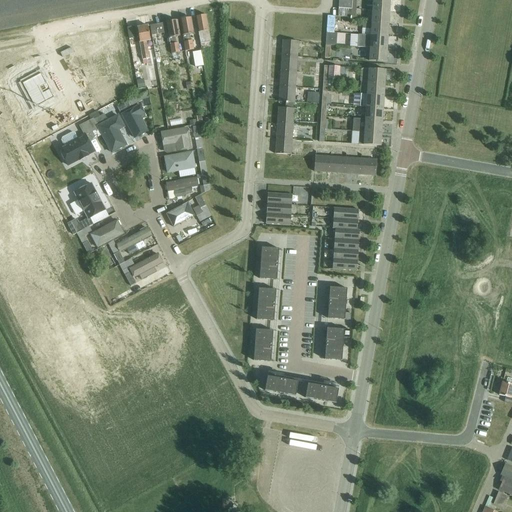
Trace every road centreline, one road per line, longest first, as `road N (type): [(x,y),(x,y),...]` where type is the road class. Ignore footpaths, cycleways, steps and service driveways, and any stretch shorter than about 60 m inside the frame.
road 1 (residential): [(180,264),(244,230),(260,8)]
road 2 (residential): [(354,429),(404,154)]
road 3 (residential): [(354,429),(259,413),(180,264)]
road 4 (residential): [(467,441),(511,265)]
road 5 (residential): [(150,212),(157,203),(149,143),(108,164),(106,176),(129,214)]
road 6 (residential): [(404,154),(432,0)]
road 7 (primary): [(64,511),(0,383)]
road 8 (track): [(124,13),(0,34)]
